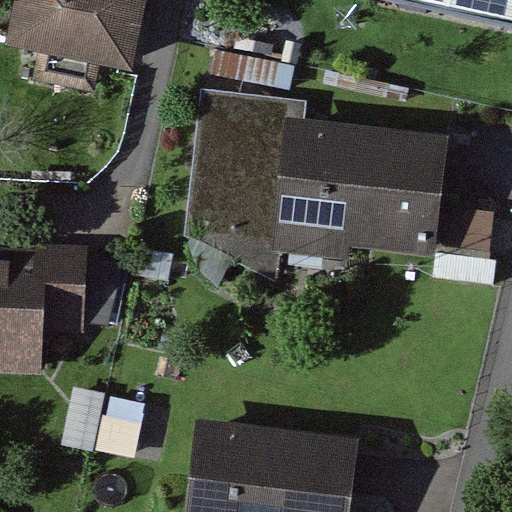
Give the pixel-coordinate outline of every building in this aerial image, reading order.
[(39,0),(26,44),(144,80),(168,0),(39,0)] [(511,0),(413,0),(511,22),(511,0)] [(307,80),(225,73),(208,253),(449,275),(461,148),(303,134),(307,80)] [(0,368),(96,367),(94,247),(0,248),(0,368)] [(358,511),(362,430),(208,422),(203,511),(358,511)]
